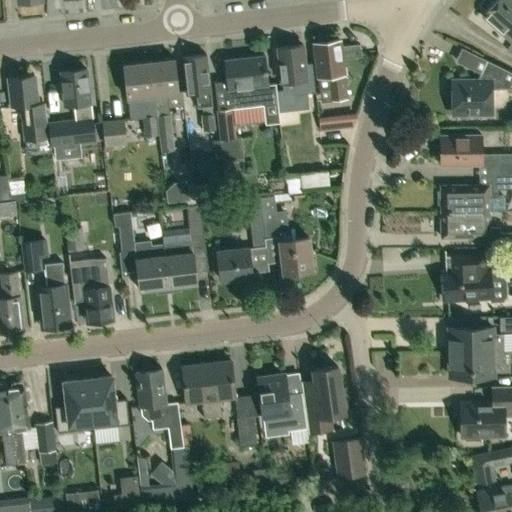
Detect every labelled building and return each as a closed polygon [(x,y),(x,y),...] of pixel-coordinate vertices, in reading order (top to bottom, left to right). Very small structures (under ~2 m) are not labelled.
[(511,0),(496,0),(483,15),(511,40),(511,0)] [(340,45),(339,39),(314,41),(319,88),(328,87),(330,98),(345,96),(341,58),(340,45)] [(281,83),(295,81),(297,94),(315,92),(311,62),(304,63),(302,43),(277,47),(281,83)] [(359,43),(340,45),(341,58),(361,56),(359,43)] [(215,127),(206,54),(182,57),(187,94),(197,93),(198,107),(203,107),(204,114),(202,114),(204,129),(215,127)] [(267,85),(264,54),(224,57),(228,94),(240,107),(277,103),(275,84),(267,85)] [(150,61),(160,134),(162,151),(174,150),(170,113),(169,113),(168,105),(167,93),(178,92),(174,58),(150,61)] [(511,88),(511,72),(487,60),(476,81),(452,81),(452,112),(475,112),(475,115),(492,115),(491,88),(511,88)] [(160,134),(150,61),(124,64),(128,97),(141,96),(143,116),(142,116),(144,136),(160,134)] [(48,121),(51,146),(95,140),(93,125),(93,124),(87,68),(61,71),(64,104),(75,103),(77,118),(48,121)] [(51,146),(48,121),(46,122),(43,102),(37,102),(34,75),(8,78),(12,109),(21,108),(22,124),(21,124),(23,140),(48,137),(49,146),(51,146)] [(222,150),(221,150),(222,161),(243,158),(241,138),(235,138),(231,108),(216,110),(220,140),(221,140),(222,150)] [(101,122),(103,146),(126,144),(124,120),(101,122)] [(326,128),(326,136),(353,134),(352,126),(326,128)] [(505,174),(511,173),(511,152),(481,153),(481,134),(440,134),(440,165),(481,164),(481,174),(494,174),(505,174)] [(494,184),(494,188),(511,187),(511,173),(505,174),(494,174),(494,184)] [(0,199),(9,198),(6,174),(0,174),(0,199)] [(22,176),(8,178),(10,200),(25,199),(22,176)] [(494,188),(494,184),(440,185),(440,210),(488,209),(504,209),(504,197),(501,193),(494,193),(494,188)] [(197,199),(205,198),(204,185),(196,186),(197,199)] [(260,197),(265,241),(278,241),(282,271),(312,268),(308,236),(291,238),(290,228),(287,228),(285,210),(275,211),(273,194),(259,196),(260,197)] [(265,241),(260,197),(246,199),(252,245),(264,244),(263,242),(265,241)] [(167,286),(197,282),(192,242),(204,240),(200,203),(186,205),(190,240),(162,244),(167,286)] [(489,227),(488,209),(440,210),(441,237),(494,236),(494,232),(494,227),(489,227)] [(140,289),(167,286),(162,244),(162,243),(134,246),(130,211),(112,213),(114,226),(118,225),(121,251),(135,249),(140,289)] [(84,255),(81,226),(64,228),(68,257),(84,255)] [(511,231),(494,232),(494,236),(499,236),(499,246),(511,245),(511,231)] [(26,269),(40,267),(38,255),(46,254),(45,238),(22,241),(26,269)] [(252,276),(249,245),(218,249),(221,279),(252,276)] [(444,299),(488,297),(489,302),(502,301),(507,294),(505,280),(501,274),(495,274),(494,254),(449,255),(450,272),(443,272),(444,299)] [(95,263),(70,266),(74,300),(85,299),(87,321),(113,318),(109,284),(107,285),(107,282),(109,282),(106,256),(95,258),(95,263)] [(65,283),(62,260),(44,262),(47,290),(38,291),(42,327),(70,324),(65,283)] [(0,330),(23,328),(17,271),(1,272),(4,296),(0,296),(0,330)] [(449,351),(503,350),(503,333),(493,333),(492,326),(448,327),(449,351)] [(503,350),(449,351),(449,375),(493,374),(493,367),(503,366),(503,350)] [(221,415),(218,397),(235,395),(231,359),(182,365),(186,401),(201,399),(203,418),(221,415)] [(329,414),(344,411),(343,409),(347,408),(344,387),(340,388),(337,366),(312,369),(314,380),(301,381),(308,431),(331,427),(329,414)] [(171,448),(183,446),(177,401),(166,402),(162,368),(136,371),(139,406),(141,406),(142,413),(148,419),(151,419),(152,428),(167,426),(169,448),(171,448)] [(290,429),(291,437),(307,435),(306,427),(302,399),(289,401),(285,373),(257,377),(263,416),(286,412),(289,430),(290,429)] [(126,398),(114,399),(111,375),(88,378),(93,427),(129,423),(126,398)] [(93,427),(88,378),(64,381),(66,405),(54,406),(57,432),(93,427)] [(511,409),(511,384),(492,385),(492,400),(460,401),(461,435),(503,434),(503,409),(511,409)] [(25,462),(21,428),(29,427),(23,386),(5,389),(16,463),(25,462)] [(0,431),(5,464),(16,463),(5,389),(0,389),(0,431)] [(256,443),(253,415),(256,414),(254,394),(234,396),(236,417),(235,417),(239,445),(256,443)] [(37,451),(55,449),(51,421),(34,423),(37,451)] [(339,476),(364,473),(359,438),(334,441),(339,476)] [(150,487),(143,488),(145,503),(193,498),(187,446),(183,446),(171,448),(174,472),(175,477),(167,486),(164,486),(150,487)] [(511,447),(471,456),(476,483),(493,479),(490,463),(511,458),(511,447)] [(479,511),(511,511),(511,483),(476,491),(479,511)] [(89,489),(91,510),(100,509),(98,488),(89,489)] [(67,511),(69,511),(76,511),(74,491),(65,492),(67,511)] [(139,503),(138,491),(114,494),(115,506),(139,503)] [(63,511),(61,495),(28,498),(29,511),(63,511)]
